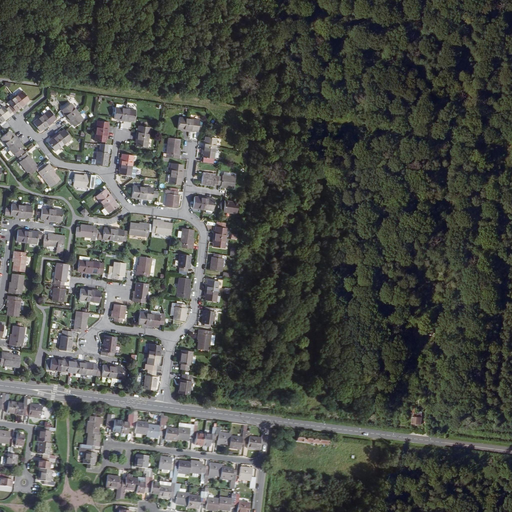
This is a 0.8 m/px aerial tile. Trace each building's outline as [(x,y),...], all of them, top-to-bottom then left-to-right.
[(29,100),(22,91),(14,97),(21,106),(22,107),(25,105),(24,104),(29,100)] [(9,102),(11,105),(8,107),(13,113),(16,111),(21,106),(14,97),(9,102)] [(67,118),(77,111),(71,103),(62,109),(66,115),(65,116),(67,118)] [(5,109),(3,106),(0,108),(0,113),(4,119),(10,115),(11,116),(13,113),(8,107),(5,109)] [(39,112),(42,115),(49,110),(50,109),(49,107),(47,106),(44,109),(43,108),(39,111),(39,112)] [(124,121),(126,109),(116,107),(114,118),(121,119),(121,120),(124,121)] [(134,121),(136,110),(126,109),(124,121),(128,121),(128,120),(134,121)] [(42,115),(41,116),(49,126),(51,124),(51,123),(56,119),(49,110),(42,115)] [(75,126),(83,119),(77,111),(67,118),(70,121),(71,120),(75,126)] [(49,126),(41,116),(33,122),(40,131),(45,127),(46,128),(49,126)] [(197,131),(199,120),(179,118),(177,129),(184,129),(184,130),(191,131),(191,130),(197,131)] [(109,122),(98,120),(97,131),(109,132),(109,129),(108,129),(109,122)] [(138,132),(137,132),(136,135),(149,137),(150,127),(139,125),(138,132)] [(58,132),(56,135),(63,145),(71,139),(64,129),(59,133),(58,132)] [(1,138),(7,146),(17,138),(15,135),(14,136),(10,131),(1,138)] [(108,136),(109,132),(97,131),(95,141),(106,142),(107,136),(108,136)] [(56,135),(53,137),(54,138),(48,142),(55,151),(63,145),(56,135)] [(147,147),(149,137),(136,135),(136,139),(137,139),(136,146),(147,147)] [(178,155),(180,139),(170,137),(168,157),(179,158),(179,155),(178,155)] [(216,148),(217,138),(206,137),(205,144),(204,144),(203,147),(216,148)] [(19,141),(17,138),(7,146),(13,154),(15,153),(18,157),(24,152),(21,148),(22,147),(18,142),(19,141)] [(214,163),(216,148),(203,147),(203,151),(204,151),(203,157),(204,157),(203,162),(214,163)] [(107,153),(108,149),(100,148),(99,152),(97,151),(97,159),(92,159),(91,164),(107,166),(109,153),(107,153)] [(132,165),(134,155),(123,153),(122,160),(121,160),(120,163),(132,165)] [(27,156),(25,154),(18,158),(21,161),(19,162),(27,172),(28,172),(30,174),(37,169),(35,166),(36,166),(28,155),(27,156)] [(49,163),(44,167),(42,165),(37,169),(50,187),(59,180),(50,167),(51,166),(49,163)] [(131,176),(132,165),(120,163),(120,167),(121,168),(120,174),(131,176)] [(172,163),(171,173),(183,175),(183,171),(182,171),(183,165),(172,163)] [(182,178),(183,175),(171,173),(169,184),(180,185),(181,178),(182,178)] [(214,184),(218,184),(218,177),(215,176),(215,175),(202,173),(200,184),(214,185),(214,184)] [(91,175),(90,177),(74,175),(73,186),(92,188),(94,175),(91,175)] [(222,177),(218,177),(218,184),(221,185),(221,186),(234,188),(235,177),(231,177),(223,176),(222,176),(222,177)] [(138,199),(142,199),(143,187),(133,186),(132,197),(138,197),(138,199)] [(153,191),(153,188),(143,187),(142,199),(145,200),(145,198),(152,199),(152,197),(157,197),(158,192),(153,191)] [(110,194),(109,195),(105,189),(97,196),(102,204),(112,197),(110,194)] [(178,195),(178,191),(166,190),(165,193),(168,193),(166,206),(177,208),(179,195),(178,195)] [(193,208),(203,209),(205,197),(201,196),(201,197),(195,196),(193,208)] [(114,199),(112,197),(102,204),(105,207),(109,212),(118,205),(114,200),(114,199)] [(209,197),(205,197),(203,209),(213,210),(215,199),(208,198),(209,197)] [(223,212),(236,213),(237,202),(224,200),(224,202),(221,201),(220,210),(223,210),(223,212)] [(17,217),(20,218),(22,206),(12,204),(11,209),(6,208),(5,215),(17,216),(17,217)] [(32,207),(22,206),(20,218),(24,218),(24,217),(31,218),(32,207)] [(47,221),(51,222),(52,210),(42,208),(41,219),(47,220),(47,221)] [(62,211),(52,210),(51,222),(54,222),(54,221),(61,222),(62,211)] [(157,221),(157,220),(153,219),(152,232),(171,235),(172,223),(157,221)] [(214,233),(214,236),(226,238),(227,228),(228,222),(217,221),(216,226),(215,233),(214,233)] [(146,224),(146,225),(130,223),(129,234),(148,237),(150,224),(146,224)] [(81,225),(80,229),(76,228),(76,235),(92,238),(92,240),(96,240),(96,237),(97,230),(97,228),(94,228),(94,226),(81,225)] [(103,239),(113,240),(114,228),(111,228),(110,229),(104,228),(104,231),(99,230),(97,230),(96,237),(98,238),(98,239),(102,240),(103,239)] [(117,230),(118,228),(114,228),(113,240),(126,242),(127,231),(117,230)] [(192,245),(194,229),(183,228),(182,232),(181,238),(180,247),(193,249),(193,246),(192,245)] [(25,230),(25,231),(18,230),(17,242),(27,243),(29,231),(25,230)] [(39,233),(32,232),(32,231),(29,231),(27,243),(38,244),(38,239),(41,239),(42,232),(39,232),(39,233)] [(65,236),(61,235),(49,233),(48,234),(45,234),(44,244),(44,246),(47,247),(47,246),(57,247),(56,251),(63,252),(65,236)] [(225,248),(226,238),(214,236),(213,240),(215,240),(214,247),(225,248)] [(24,272),(26,253),(14,251),(13,255),(15,255),(13,271),(24,272)] [(222,258),(222,254),(215,253),(214,257),(212,257),(211,270),(222,271),(223,258),(222,258)] [(189,268),(191,255),(180,254),(178,267),(180,267),(179,271),(187,272),(188,268),(189,268)] [(138,272),(137,272),(136,275),(149,277),(152,258),(140,256),(138,272)] [(84,272),(84,273),(87,274),(89,261),(79,260),(77,271),(84,272)] [(103,274),(104,263),(89,261),(87,274),(91,274),(91,273),(98,274),(98,273),(103,274)] [(124,277),(125,263),(114,262),(113,275),(114,275),(114,279),(122,280),(122,276),(124,277)] [(66,282),(68,264),(57,263),(54,284),(56,284),(64,285),(64,282),(66,282)] [(21,294),(24,275),(13,273),(10,289),(9,289),(8,292),(21,294)] [(188,294),(190,278),(179,277),(177,296),(189,298),(189,294),(188,294)] [(207,286),(206,286),(205,290),(217,291),(218,281),(207,280),(207,286)] [(135,298),(133,298),(133,301),(146,303),(148,284),(137,282),(135,298)] [(63,288),(64,285),(56,284),(56,287),(54,287),(52,300),(63,302),(65,289),(63,288)] [(87,289),(87,290),(80,289),(79,300),(89,302),(91,289),(87,289)] [(94,290),(91,289),(89,302),(99,303),(101,292),(94,291),(94,290)] [(205,300),(216,301),(217,291),(205,290),(205,293),(206,294),(205,300)] [(18,317),(21,297),(8,295),(7,299),(9,299),(7,315),(18,317)] [(185,307),(185,304),(178,303),(177,306),(176,306),(175,315),(174,319),(185,320),(186,307),(185,307)] [(124,319),(125,306),(115,304),(113,318),(114,318),(114,321),(122,322),(122,319),(124,319)] [(213,311),(214,307),(205,306),(205,310),(203,310),(202,323),(213,324),(215,311),(213,311)] [(84,329),(85,329),(87,317),(89,317),(89,313),(77,311),(74,328),(76,328),(75,332),(83,333),(84,329)] [(150,314),(140,313),(138,324),(145,325),(145,326),(149,326),(150,314)] [(152,326),(159,327),(159,324),(164,325),(164,324),(165,316),(159,315),(150,314),(149,326),(152,327),(152,326)] [(22,346),(25,327),(13,326),(11,341),(10,341),(9,344),(22,346)] [(198,349),(209,350),(209,344),(210,335),(211,331),(198,329),(198,333),(200,333),(198,349)] [(71,335),(72,331),(64,330),(63,334),(62,334),(60,349),(70,351),(72,335),(71,335)] [(114,356),(116,337),(105,336),(103,351),(101,351),(101,354),(114,356)] [(160,352),(161,345),(150,344),(148,354),(161,356),(161,352),(160,352)] [(180,363),(182,364),(181,369),(188,370),(189,365),(191,365),(192,351),(182,350),(180,363)] [(5,354),(5,352),(2,352),(0,363),(0,364),(20,367),(21,356),(5,354)] [(148,365),(148,369),(156,370),(156,366),(158,366),(159,359),(160,359),(161,356),(148,354),(147,365),(148,365)] [(58,358),(58,359),(51,358),(50,369),(60,371),(61,360),(62,358),(58,358)] [(69,359),(69,361),(61,360),(60,371),(67,372),(68,368),(71,368),(72,360),(69,359)] [(76,362),(76,360),(72,360),(71,368),(75,369),(74,373),(81,373),(82,363),(76,362)] [(82,361),(82,363),(81,373),(91,375),(92,370),(97,370),(98,366),(98,364),(92,364),(86,363),(86,362),(82,361)] [(102,374),(101,376),(111,377),(113,365),(110,365),(110,366),(103,365),(102,367),(98,366),(97,370),(97,374),(102,374)] [(117,367),(117,366),(113,365),(111,377),(117,378),(122,379),(122,378),(125,378),(125,374),(122,374),(123,368),(117,367)] [(155,377),(156,370),(148,369),(147,376),(146,376),(144,388),(155,390),(157,377),(155,377)] [(189,381),(190,375),(183,374),(182,380),(180,379),(178,393),(189,395),(191,381),(189,381)] [(8,401),(9,396),(6,395),(5,402),(8,403),(7,407),(7,412),(14,413),(16,403),(16,402),(8,401)] [(22,415),(23,407),(27,407),(27,401),(24,400),(23,404),(16,403),(14,413),(14,414),(22,415)] [(30,404),(30,401),(27,401),(27,407),(26,409),(26,414),(29,415),(28,416),(40,417),(42,405),(30,404)] [(115,415),(112,414),(111,421),(115,421),(114,428),(114,431),(121,432),(122,422),(122,421),(115,420),(115,415)] [(128,423),(122,422),(121,432),(121,433),(122,433),(127,434),(128,434),(129,425),(133,426),(133,422),(134,415),(129,414),(128,423)] [(89,415),(89,421),(87,433),(88,433),(99,434),(100,422),(101,422),(102,417),(89,415)] [(148,424),(148,423),(136,421),(137,420),(138,420),(138,415),(134,415),(133,422),(133,426),(132,428),(136,429),(135,433),(147,434),(148,424)] [(416,415),(415,418),(413,418),(412,424),(419,425),(421,415),(416,415)] [(160,424),(160,426),(148,424),(147,434),(146,436),(159,437),(159,436),(162,436),(164,425),(164,418),(161,418),(160,424)] [(177,440),(177,439),(178,429),(167,427),(168,419),(164,418),(164,425),(162,436),(166,436),(165,438),(177,440)] [(179,427),(178,429),(177,439),(189,441),(189,437),(193,438),(194,425),(191,424),(191,429),(179,427)] [(197,434),(198,425),(194,425),(193,438),(196,438),(195,445),(202,446),(202,445),(204,435),(197,434)] [(56,431),(56,428),(53,428),(48,427),(47,430),(39,429),(37,441),(39,441),(49,443),(51,431),(56,431)] [(213,427),(212,435),(204,434),(204,435),(202,445),(210,446),(211,440),(212,436),(215,437),(215,434),(216,428),(213,427)] [(219,432),(220,428),(216,428),(215,434),(215,437),(214,439),(218,440),(217,444),(229,446),(230,436),(231,434),(219,432)] [(0,442),(9,444),(10,432),(0,430),(0,442)] [(230,436),(229,446),(229,448),(241,449),(242,445),(242,438),(245,438),(246,432),(243,431),(243,437),(230,436)] [(249,436),(250,432),(246,432),(245,438),(245,442),(248,443),(248,448),(260,450),(261,438),(249,436)] [(88,445),(99,446),(100,434),(99,434),(88,433),(87,445),(80,444),(80,447),(88,448),(88,445)] [(23,446),(24,435),(17,434),(15,445),(23,446)] [(297,434),(296,441),(320,444),(327,445),(328,438),(297,434)] [(39,441),(38,453),(43,454),(49,455),(51,443),(49,443),(39,441)] [(83,463),(88,464),(92,465),(95,465),(97,453),(92,452),(92,449),(88,448),(80,447),(80,451),(84,451),(83,463)] [(11,454),(7,453),(6,453),(4,465),(16,467),(18,455),(14,454),(11,454)] [(135,467),(141,467),(141,470),(150,472),(151,472),(152,468),(147,468),(149,456),(137,455),(135,467)] [(172,461),(172,458),(160,457),(159,469),(171,470),(170,477),(170,478),(173,478),(174,471),(175,465),(172,464),(172,461)] [(39,460),(39,468),(40,468),(50,469),(51,462),(55,462),(56,459),(49,458),(49,461),(42,461),(39,460)] [(189,474),(190,472),(191,462),(180,460),(179,466),(175,465),(174,471),(173,478),(177,478),(177,472),(178,473),(189,474)] [(203,462),(191,460),(191,462),(190,472),(201,473),(202,466),(203,462)] [(210,463),(210,467),(209,474),(209,475),(215,476),(220,476),(222,466),(222,464),(210,463)] [(210,467),(206,466),(205,474),(208,474),(207,478),(215,480),(215,476),(209,475),(209,474),(210,467)] [(232,474),(233,468),(222,466),(220,476),(220,478),(231,480),(230,489),(234,490),(235,483),(236,475),(232,474)] [(241,471),(240,475),(236,474),(236,475),(235,483),(239,484),(240,478),(251,480),(251,477),(252,468),(241,467),(241,471)] [(52,470),(50,469),(40,468),(39,480),(48,481),(47,485),(54,485),(55,482),(51,481),(52,470)] [(12,479),(5,478),(5,475),(0,474),(0,477),(1,477),(0,485),(11,486),(12,479)] [(119,479),(119,476),(107,475),(106,487),(118,488),(116,500),(120,499),(122,487),(118,486),(119,479)] [(136,492),(144,493),(144,492),(145,483),(148,483),(149,477),(146,476),(146,478),(145,482),(137,481),(136,490),(136,492)] [(122,487),(120,499),(123,498),(125,488),(136,490),(137,481),(138,478),(132,478),(126,477),(126,480),(125,484),(122,483),(122,487)] [(152,484),(151,493),(158,494),(159,485),(160,483),(152,482),(153,477),(149,477),(148,483),(152,484)] [(170,497),(170,493),(174,493),(174,490),(175,483),(172,483),(171,486),(159,485),(158,494),(158,497),(170,498),(170,497)] [(177,498),(176,504),(188,505),(189,495),(189,494),(186,493),(186,489),(181,489),(180,492),(177,492),(177,498)] [(189,495),(188,505),(187,507),(199,509),(200,504),(200,497),(204,498),(204,492),(201,491),(200,497),(189,495)] [(207,498),(208,492),(204,492),(204,498),(203,501),(207,501),(206,504),(206,509),(218,511),(218,509),(219,499),(207,498)] [(220,497),(219,499),(218,509),(230,511),(231,501),(235,502),(235,496),(236,494),(232,493),(231,499),(220,497)] [(239,494),(236,494),(234,505),(238,506),(238,509),(237,511),(249,511),(250,503),(239,502),(239,494)]
